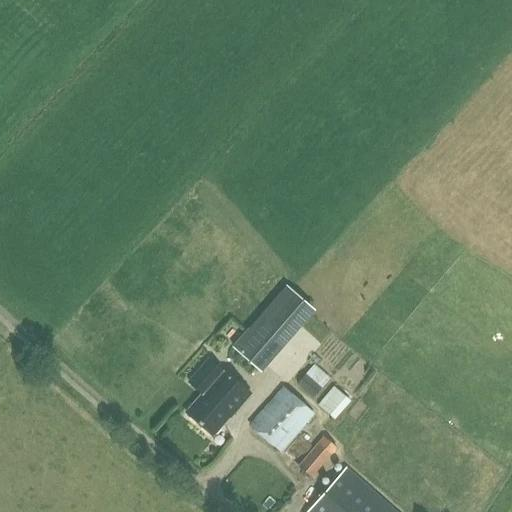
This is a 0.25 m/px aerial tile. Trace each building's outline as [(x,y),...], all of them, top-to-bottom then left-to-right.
[(285,292),(245,337),(265,354),(305,309),(285,292)] [(236,333),(224,347),(233,354),(244,341),(236,333)] [(343,378),(360,357),(351,350),(335,371),(343,378)] [(312,398),(322,387),(330,378),(314,363),(296,384),(312,398)] [(212,435),(250,393),(222,369),(185,411),(212,435)] [(340,381),(334,387),(333,386),(317,404),(334,419),(349,401),(348,400),(354,394),(340,381)] [(312,413),(282,387),(250,425),(280,451),(312,413)] [(311,477),(336,448),(323,437),(298,466),(311,477)] [(397,511),(346,466),(305,511),(397,511)]
